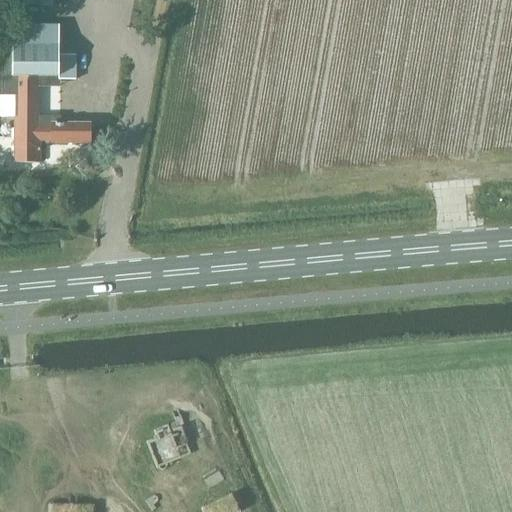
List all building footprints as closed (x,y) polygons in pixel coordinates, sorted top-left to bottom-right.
[(39,118),(41,79),(58,79),(58,78),(59,82),(75,82),(75,57),(58,57),(59,28),(12,26),(0,26),(0,95),(16,96),(15,165),(40,164),(40,143),(51,143),(51,144),(90,145),(90,126),(60,125),(60,119),(39,118)] [(152,441),(139,446),(149,469),(190,452),(177,421),(149,433),(152,441)] [(216,472),(215,471),(201,479),(202,481),(216,472)] [(202,484),(208,492),(223,483),(218,474),(202,484)] [(234,511),(229,498),(196,511),(234,511)] [(65,509),(43,508),(42,511),(90,511),(91,509),(75,509),(80,500),(72,499),(65,509)] [(153,507),(154,507),(155,506),(156,505),(156,504),(156,502),(155,501),(154,500),(153,499),(151,500),(150,500),(149,501),(147,502),(143,504),(148,511),(152,511),(153,511),(151,509),(153,507)]
